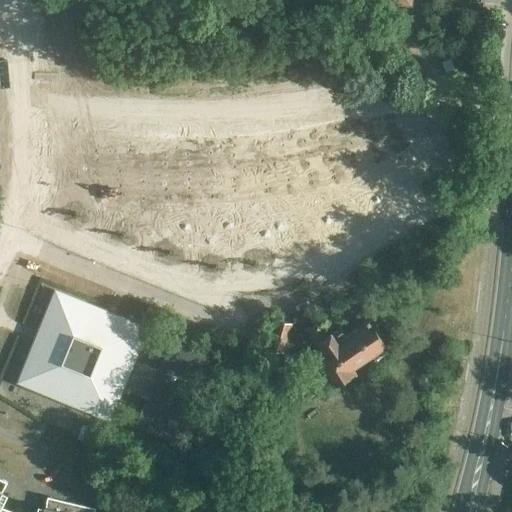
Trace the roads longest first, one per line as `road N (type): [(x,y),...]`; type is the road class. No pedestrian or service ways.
road 1 (unknown): [(43,240),(65,259),(169,298),(199,302),(214,293),(224,252),(219,227),(191,211),(83,224),(44,238)]
road 2 (primary): [(468,511),(511,245)]
road 3 (unknown): [(12,225),(38,174),(15,0)]
road 4 (track): [(215,511),(255,303)]
